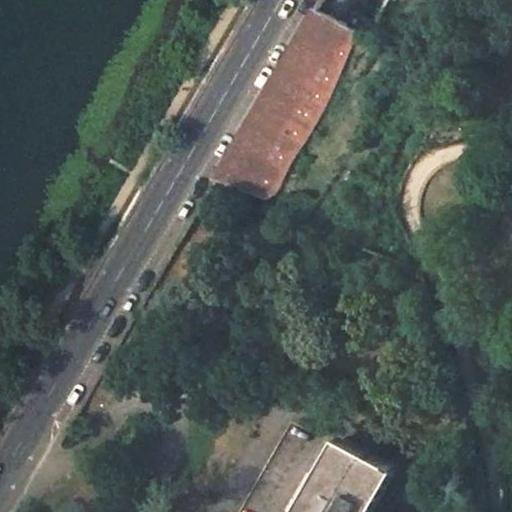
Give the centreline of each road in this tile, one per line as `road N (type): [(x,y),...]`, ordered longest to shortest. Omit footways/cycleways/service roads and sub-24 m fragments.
road 1 (primary): [(0,473),(282,0)]
road 2 (residential): [(497,511),(411,201),(420,172),(440,155),(469,150),(511,159)]
